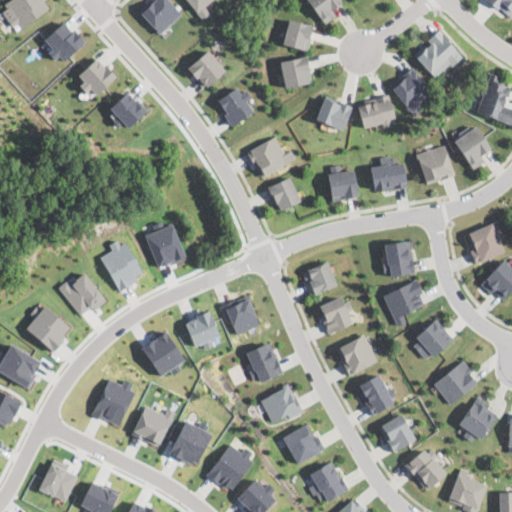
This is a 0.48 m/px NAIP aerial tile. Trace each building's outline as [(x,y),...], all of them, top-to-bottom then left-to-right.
[(0,10),(13,30),(51,4),(48,0),(7,0),(0,5),(0,10)] [(158,34),(152,28),(155,25),(140,9),(149,0),(171,0),(182,11),(158,34)] [(211,0),(196,11),(187,0),(211,0)] [(342,0),(343,1),(331,10),(334,14),(323,22),(305,0),(342,0)] [(511,0),(511,17),(501,6),(498,9),(487,0),(511,0)] [(307,49),(282,43),(288,18),(312,25),(309,37),(310,37),(307,49)] [(62,61),(83,41),(63,19),(42,39),(62,61)] [(450,41),(463,55),(452,65),(450,63),(436,75),(431,70),(430,71),(414,53),(424,44),(427,46),(432,42),(428,38),(441,27),(451,40),(450,41)] [(224,70),(205,86),(198,77),(195,79),(186,68),(206,50),(224,70)] [(311,82),(285,87),(280,60),(306,55),(311,82)] [(107,63),(104,66),(95,56),(77,73),(83,80),(81,82),(93,96),(117,73),(107,63)] [(421,109),(413,115),(392,87),(405,77),(403,75),(412,68),(430,93),(417,103),(421,109)] [(511,86),(503,104),(511,107),(511,118),(510,123),(476,110),(483,93),(482,93),(491,71),(500,75),(498,80),(511,86)] [(237,88),(240,92),(246,89),(250,96),(245,99),(253,111),(231,126),(215,102),(237,88)] [(109,106),(127,126),(145,109),(127,89),(109,106)] [(390,118),(392,124),(383,127),(381,122),(363,127),(356,105),(376,100),(375,96),(388,92),(395,116),(390,118)] [(352,105),(343,129),(315,118),(324,95),(352,105)] [(475,125),(490,148),(480,154),(483,159),(472,167),(453,139),(459,135),(457,133),(468,127),(469,129),(475,125)] [(281,148),(284,147),(287,152),(291,150),(296,157),(260,177),(247,153),(275,137),(281,148)] [(447,143),(455,171),(453,172),(454,175),(427,182),(420,159),(418,159),(416,153),(427,149),(427,148),(430,147),(430,148),(447,143)] [(390,155),(390,157),(396,157),(397,164),(404,163),(406,181),(405,181),(405,185),(374,189),(371,166),(381,165),(380,156),(390,155)] [(343,164),(344,170),(354,168),(358,196),(332,200),(327,174),(330,173),(329,166),(343,164)] [(301,201),(279,211),(276,202),(272,203),(270,198),(273,197),(268,186),(290,177),(301,201)] [(157,266),(184,256),(171,222),(144,233),(157,266)] [(504,250),(475,262),(469,249),(474,247),(468,232),(492,222),(504,250)] [(141,271),(120,235),(107,243),(110,248),(98,255),(118,289),(136,279),(134,275),(141,271)] [(414,272),(389,276),(388,271),(382,272),(381,262),(384,262),(381,243),(408,239),(414,272)] [(504,259),(511,266),(511,264),(511,287),(502,297),(493,289),(490,292),(480,282),(504,259)] [(336,283),(311,293),(302,270),(327,260),(336,283)] [(105,298),(83,271),(68,283),(64,279),(56,285),(79,313),(89,306),(92,310),(105,298)] [(406,320),(397,324),(383,294),(416,279),(422,292),(419,293),(423,303),(402,313),(406,320)] [(247,294),(260,324),(237,333),(230,318),(225,320),(219,306),(247,294)] [(340,296),(343,302),(349,299),(353,308),(346,311),(351,322),(328,332),(322,318),(324,318),(319,305),(340,296)] [(24,326),(52,350),(63,338),(60,335),(68,325),(43,304),(24,326)] [(212,344),(210,337),(217,335),(210,311),(184,318),(192,345),(202,342),(203,347),(212,344)] [(452,338),(432,355),(430,353),(424,358),(413,344),(418,340),(414,335),(435,317),(452,338)] [(184,359),(166,329),(141,344),(158,374),(184,359)] [(368,342),(370,342),(371,346),(370,346),(377,359),(348,373),(342,361),(344,360),(336,345),(363,332),(368,342)] [(282,372),(260,381),(259,377),(253,379),(249,370),(253,368),(246,351),(269,341),(282,372)] [(0,358),(0,370),(26,386),(41,361),(10,342),(0,358)] [(476,381),(450,403),(433,382),(462,358),(471,370),(469,372),(476,381)] [(386,389),(392,386),(396,394),(390,397),(393,402),(377,410),(378,412),(372,415),(356,384),(378,373),(386,389)] [(92,413),(119,424),(135,386),(122,380),(121,382),(107,376),(92,413)] [(287,382),(295,397),(297,396),(304,409),(289,417),(287,413),(272,421),(260,400),(278,390),(277,389),(281,387),(281,389),(283,388),(282,385),(287,382)] [(20,400),(0,390),(0,422),(7,426),(20,400)] [(480,438),(475,435),(471,441),(462,435),(466,429),(458,423),(477,395),(489,403),(487,406),(497,413),(480,438)] [(173,411),(166,408),(164,412),(144,403),(131,433),(158,445),(173,411)] [(415,438),(394,450),(387,438),(388,438),(381,424),(401,413),(415,438)] [(196,464),(210,431),(183,419),(168,451),(196,464)] [(315,435),(317,434),(324,446),(298,463),(282,436),(307,421),(315,435)] [(206,473),(230,490),(252,459),(228,442),(206,473)] [(432,447),(438,454),(434,458),(446,472),(427,488),(405,463),(423,448),(427,452),(432,447)] [(64,500),(77,474),(66,469),(68,464),(52,457),(37,487),(64,500)] [(340,476),(341,475),(347,488),(326,499),(324,496),(319,499),(315,493),(313,494),(309,485),(315,482),(310,472),(332,460),(340,476)] [(466,476),(486,483),(475,511),(472,511),(461,508),(462,504),(447,499),(457,472),(458,472),(460,467),(469,470),(466,476)] [(234,497),(250,511),(260,511),(276,495),(255,475),(234,497)] [(107,511),(117,491),(91,479),(80,503),(91,508),(89,511),(107,511)] [(511,511),(497,511),(497,490),(511,489),(511,511)] [(366,511),(336,511),(354,497),(366,511)] [(125,511),(155,511),(156,510),(132,499),(125,511)]
